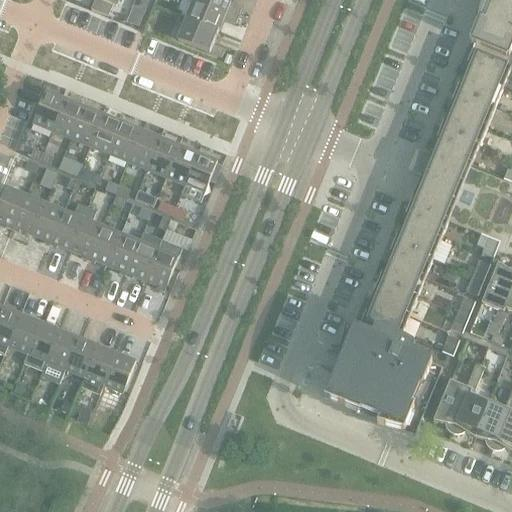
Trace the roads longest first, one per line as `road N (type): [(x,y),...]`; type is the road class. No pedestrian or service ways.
road 1 (residential): [(375,158),(284,405),(300,423),(511,508)]
road 2 (secondary): [(285,122),(189,359),(113,511)]
road 3 (secondary): [(156,511),(310,132)]
road 4 (residential): [(34,24),(229,102)]
road 5 (residential): [(443,0),(375,158)]
road 6 (residential): [(153,329),(0,266)]
road 7 (secondary): [(310,132),(365,0)]
road 8 (secondary): [(335,0),(285,122)]
